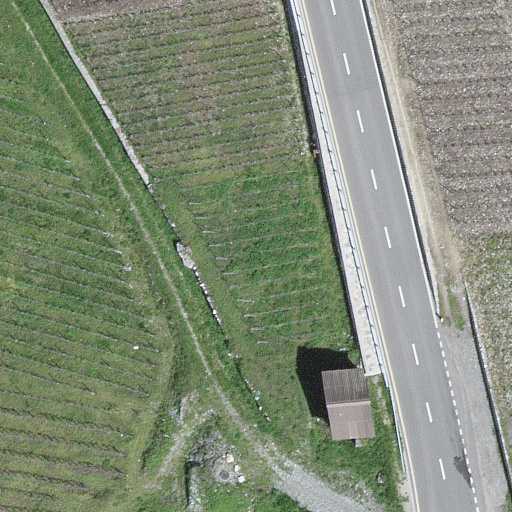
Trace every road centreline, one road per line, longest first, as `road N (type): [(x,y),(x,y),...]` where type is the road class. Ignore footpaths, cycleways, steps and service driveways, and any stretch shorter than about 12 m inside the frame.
road 1 (track): [(11,0),(86,117),(208,348),(233,425),(322,511)]
road 2 (tertiary): [(451,511),(332,0)]
